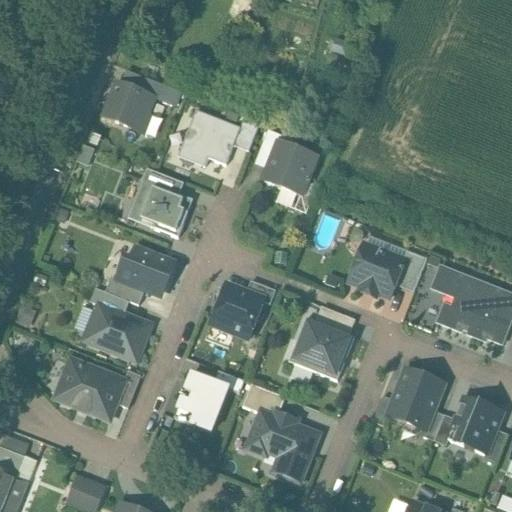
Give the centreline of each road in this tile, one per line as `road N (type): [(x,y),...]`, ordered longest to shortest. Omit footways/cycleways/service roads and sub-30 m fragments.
road 1 (residential): [(0,305),(121,0)]
road 2 (residential): [(122,457),(206,250)]
road 3 (residential): [(206,250),(387,329)]
road 4 (residential): [(387,329),(317,511)]
road 5 (unknown): [(43,198),(206,250)]
road 6 (residential): [(122,457),(254,511)]
road 7 (residential): [(387,329),(511,384)]
road 8 (residential): [(0,404),(122,457)]
